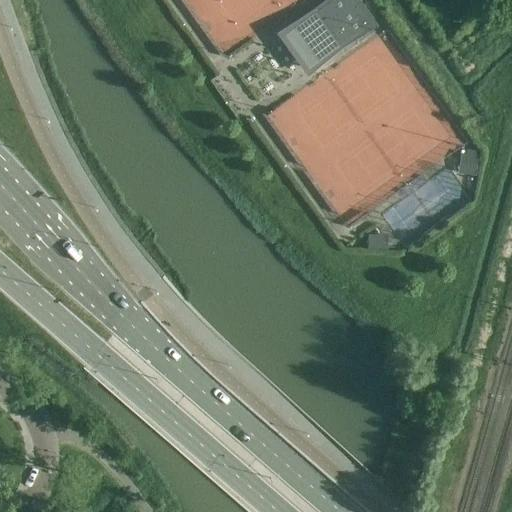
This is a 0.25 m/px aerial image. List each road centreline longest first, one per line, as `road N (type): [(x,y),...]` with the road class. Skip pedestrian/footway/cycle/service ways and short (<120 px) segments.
road 1 (secondary): [(335,511),(147,343),(0,185)]
road 2 (secondary): [(0,273),(271,511)]
road 3 (residential): [(20,511),(43,478),(45,436),(0,390)]
